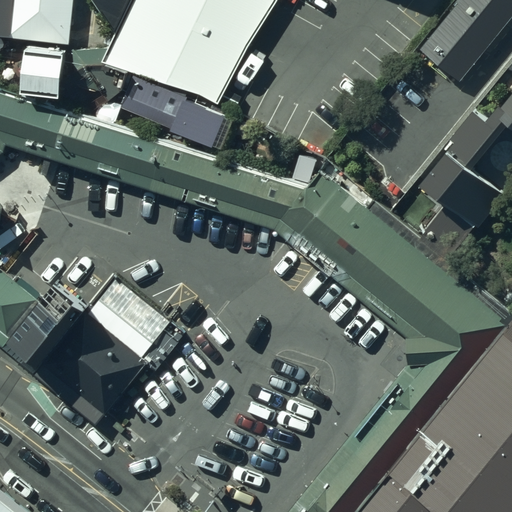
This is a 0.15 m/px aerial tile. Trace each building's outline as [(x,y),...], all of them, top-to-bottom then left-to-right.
[(0,0),(0,22),(13,24),(16,0),(0,0)] [(16,0),(13,24),(74,31),(77,0),(16,0)] [(273,0),(127,0),(103,54),(136,66),(217,96),(273,0)] [(511,16),(511,0),(458,0),(419,50),(461,82),(511,16)] [(68,47),(28,44),(25,80),(65,84),(68,47)] [(421,181),(476,225),(504,191),(472,165),(509,118),(511,120),(511,56),(508,62),(511,65),(511,88),(490,116),(477,111),(421,181)] [(121,99),(213,137),(230,103),(217,96),(136,66),(121,99)] [(0,144),(4,141),(7,132),(59,149),(147,176),(242,206),(276,217),(283,222),(325,256),(387,306),(409,323),(413,352),(368,407),(323,462),(282,511),(346,511),(357,499),(362,493),(407,437),(501,511),(511,511),(511,310),(510,309),(356,184),(348,189),(325,172),(310,170),(261,153),(163,123),(73,104),(0,86),(0,144)] [(0,331),(6,337),(16,325),(13,322),(44,285),(0,249),(0,210),(5,207),(6,193),(0,184),(0,331)] [(173,310),(116,264),(88,298),(36,362),(100,413),(109,403),(150,352),(158,359),(182,331),(167,319),(173,310)] [(361,511),(359,510),(357,511),(475,511),(439,483),(427,499),(412,487),(397,506),(404,511),(361,511)] [(0,511),(23,511),(21,510),(0,493),(0,511)]
